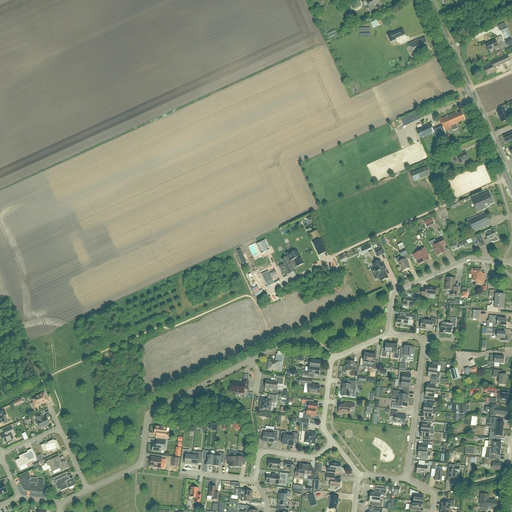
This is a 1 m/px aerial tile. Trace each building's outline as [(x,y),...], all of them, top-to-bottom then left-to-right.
[(370,11),(376,9),(375,6),(380,4),(378,0),(369,0),(366,1),(370,11)] [(342,5),(347,17),(353,14),(348,3),(342,5)] [(505,40),(511,37),(507,29),(501,31),(505,40)] [(396,40),(395,39),(393,34),(387,36),(390,43),(396,40)] [(429,48),(425,39),(420,41),(419,40),(409,44),(414,56),(426,51),(425,49),(429,48)] [(494,51),(499,49),(495,40),(486,45),(489,52),(493,50),(494,51)] [(387,58),(391,66),(398,62),(395,55),(387,58)] [(487,76),(495,72),(493,68),(510,61),(508,56),(491,64),(492,65),(484,68),(487,76)] [(502,123),(509,119),(504,109),(508,108),(506,104),(499,108),(501,112),(498,113),(502,123)] [(457,112),(440,120),(442,126),(433,130),(430,123),(423,126),(416,129),(421,138),(434,132),(437,137),(446,133),(445,132),(452,128),(453,131),(458,129),(457,126),(456,124),(465,120),(462,112),(458,114),(457,112)] [(509,142),(511,140),(511,132),(503,137),(506,143),(509,141),(509,142)] [(459,155),(457,152),(451,155),(453,159),(457,157),(460,164),(469,159),(466,152),(459,155)] [(413,182),(430,175),(427,167),(410,173),(413,182)] [(477,213),(486,209),(485,208),(489,206),(489,205),(493,203),(488,192),(471,200),(477,213)] [(473,233),(490,225),(485,212),(467,221),(473,233)] [(426,228),(435,224),(432,218),(424,222),(426,228)] [(494,231),(491,232),(490,230),(484,233),(488,242),(491,241),(492,242),(494,243),(499,241),(497,238),(494,231)] [(312,242),(319,256),(328,251),(321,238),(312,242)] [(435,240),(429,242),(432,247),(433,246),(437,256),(444,253),(441,246),(445,245),(442,238),(435,242),(435,240)] [(265,240),(256,245),(261,255),(270,250),(265,240)] [(377,258),(385,254),(382,247),(374,251),(377,258)] [(401,257),(407,254),(405,249),(399,252),(401,257)] [(423,259),(425,258),(423,255),(427,254),(424,249),(421,250),(422,252),(413,255),(415,259),(416,259),(418,264),(424,262),(423,259)] [(242,265),(246,263),(243,257),(240,250),(236,252),(242,265)] [(293,268),(296,267),(304,264),(297,250),(290,254),(289,252),(286,254),(287,257),(284,258),(286,262),(289,260),(289,262),(293,268)] [(402,261),(400,257),(396,259),(397,263),(399,263),(403,272),(410,268),(406,259),(402,261)] [(294,272),(293,268),(289,262),(289,260),(286,262),(284,258),(281,260),(288,274),(294,272)] [(375,268),(371,270),(376,280),(379,278),(381,282),(388,278),(383,268),(385,267),(384,264),(382,265),(380,261),(373,264),(375,268)] [(483,285),(484,275),(481,275),(482,273),(480,273),(480,271),(472,270),(471,275),(474,275),(473,282),(477,282),(477,284),(483,285)] [(457,296),(458,288),(454,288),(455,279),(447,278),(445,290),(450,290),(450,295),(457,296)] [(435,295),(436,289),(426,287),(426,290),(422,289),(421,297),(425,297),(425,294),(435,295)] [(495,301),(504,302),(504,295),(496,295),(497,291),(490,291),(489,297),(495,297),(495,301)] [(418,302),(419,296),(413,296),(413,299),(404,298),(403,308),(403,305),(413,307),(414,301),(418,302)] [(503,309),(504,302),(495,301),(494,306),(491,305),(490,307),(487,306),(487,311),(498,312),(498,309),(503,309)] [(412,321),(413,315),(407,315),(406,318),(398,317),(397,324),(408,325),(408,320),(412,321)] [(421,323),(420,330),(426,330),(427,321),(427,320),(424,320),(424,318),(423,317),(419,316),(418,322),(421,323)] [(506,319),(498,319),(498,317),(494,317),(489,316),(489,323),(488,323),(487,327),(493,328),(493,327),(497,327),(497,325),(506,326),(506,319)] [(430,321),(427,321),(426,330),(426,331),(432,332),(432,325),(435,325),(436,319),(433,319),(433,318),(431,318),(430,321)] [(446,333),(446,334),(451,334),(452,327),(455,328),(456,318),(451,318),(450,323),(447,323),(447,324),(446,333)] [(447,324),(443,323),(444,320),(438,320),(437,326),(441,326),(440,333),(446,334),(446,333),(447,324)] [(507,341),(507,337),(505,337),(506,332),(498,332),(499,329),(493,328),(493,329),(486,329),(486,333),(492,333),(492,334),(497,335),(497,339),(501,339),(501,341),(507,341)] [(391,353),(392,344),(386,343),(386,344),(385,350),(382,350),(381,357),(386,358),(387,353),(391,353)] [(392,344),(391,353),(394,354),(394,359),(399,359),(400,352),(397,352),(397,345),(397,344),(392,344)] [(414,354),(415,348),(405,346),(404,353),(401,352),(400,359),(406,359),(406,357),(410,357),(411,354),(414,354)] [(369,368),(370,354),(364,354),(364,360),(361,360),(360,366),(363,366),(363,367),(369,368)] [(370,354),(369,368),(372,368),(372,370),(377,370),(378,362),(375,362),(376,355),(370,354)] [(283,363),(284,356),(276,355),(276,361),(269,360),(269,365),(268,365),(267,371),(272,371),(273,371),(278,371),(279,363),(283,363)] [(495,356),(490,355),(489,363),(503,364),(504,357),(495,356)] [(310,368),(320,369),(321,362),(305,360),(305,363),(310,364),(310,368)] [(353,370),(354,362),(347,362),(346,367),(344,367),(343,373),(346,373),(346,371),(351,372),(351,376),(356,377),(357,370),(353,370)] [(428,371),(437,372),(438,366),(439,366),(439,363),(432,362),(432,365),(429,365),(428,371)] [(319,376),(320,369),(310,368),(309,372),(303,371),(302,377),(309,378),(310,375),(319,376)] [(452,380),(460,378),(457,368),(449,371),(452,380)] [(505,384),(507,376),(502,375),(503,371),(494,370),(493,377),(499,378),(499,384),(505,384)] [(398,380),(410,382),(411,376),(405,375),(406,372),(399,371),(398,380)] [(436,378),(437,372),(428,371),(427,377),(431,377),(431,380),(437,381),(438,378),(436,378)] [(283,385),(284,378),(277,377),(276,382),(266,381),(265,389),(277,390),(278,385),(283,385)] [(409,388),(410,382),(398,380),(398,386),(398,389),(403,390),(404,387),(409,388)] [(247,390),(249,381),(243,381),(243,384),(241,383),(232,383),(232,385),(231,386),(231,388),(232,389),(231,392),(235,392),(235,393),(244,394),(244,393),(244,390),(247,390)] [(355,386),(356,382),(348,381),(348,385),(342,384),(341,396),(350,397),(351,390),(353,390),(354,386),(355,386)] [(430,385),(426,385),(426,391),(438,392),(440,392),(440,390),(435,389),(435,386),(437,386),(437,383),(431,382),(430,385)] [(319,394),(320,386),(313,385),(309,384),(308,394),(312,394),(312,393),(319,394)] [(398,400),(408,401),(408,395),(402,395),(402,392),(393,390),(392,394),(394,397),(398,397),(398,400)] [(438,395),(438,392),(426,391),(425,397),(429,397),(429,400),(435,401),(435,398),(434,398),(434,395),(438,395)] [(44,404),(45,403),(48,402),(47,398),(44,392),(41,394),(35,397),(36,399),(32,401),(33,403),(32,404),(34,408),(39,406),(39,405),(43,403),(44,404)] [(276,403),(277,396),(269,395),(268,400),(261,399),(260,410),(262,410),(263,410),(270,411),(271,403),(276,403)] [(306,400),(305,409),(307,409),(308,409),(316,410),(317,411),(318,404),(312,404),(312,401),(306,400)] [(407,407),(408,401),(398,400),(397,403),(392,403),(392,409),(400,410),(401,407),(407,407)] [(423,411),(436,412),(436,409),(433,409),(433,406),(434,406),(434,403),(428,402),(428,405),(424,404),(423,411)] [(355,404),(347,403),(344,403),(343,406),(341,406),(341,408),(339,408),(339,414),(344,414),(344,413),(350,414),(351,411),(354,411),(355,404)] [(498,414),(498,415),(507,416),(507,409),(496,408),(496,406),(490,405),(490,408),(486,407),(485,408),(484,412),(485,413),(489,414),(489,416),(494,417),(495,414),(498,414)] [(309,415),(315,416),(316,410),(308,409),(307,409),(307,413),(303,412),(302,418),(301,418),(309,419),(309,415)] [(8,423),(5,416),(6,415),(4,410),(0,411),(0,423),(3,422),(4,425),(8,423)] [(405,424),(406,416),(397,415),(398,412),(392,411),(391,417),(395,418),(394,423),(403,424),(402,425),(403,426),(403,424),(405,424)] [(435,415),(436,412),(423,411),(423,417),(426,417),(426,420),(433,421),(434,418),(431,418),(432,414),(435,415)] [(43,419),(41,414),(35,416),(37,422),(36,422),(39,429),(42,427),(43,428),(45,427),(45,426),(49,424),(46,418),(43,419)] [(309,419),(301,418),(301,424),(303,424),(302,432),(303,432),(305,432),(304,443),(310,443),(310,444),(315,445),(316,437),(315,437),(316,433),(308,432),(309,419)] [(491,428),(496,429),(503,429),(504,422),(501,422),(501,419),(491,418),(491,424),(487,424),(486,427),(491,428)] [(421,430),(434,432),(434,429),(430,429),(430,425),(432,426),(432,423),(426,422),(426,425),(422,424),(421,430)] [(11,427),(5,430),(3,431),(4,434),(0,436),(4,444),(7,442),(7,443),(12,441),(12,440),(13,439),(11,435),(14,434),(11,427)] [(168,439),(168,432),(166,432),(167,428),(155,427),(154,434),(157,434),(156,438),(168,439)] [(502,437),(503,429),(496,429),(491,428),(490,428),(489,439),(499,440),(499,436),(502,437)] [(268,443),(270,430),(261,429),(260,435),(263,436),(263,442),(268,443)] [(270,430),(268,443),(274,444),(274,437),(277,437),(278,431),(270,430)] [(433,435),(434,432),(421,430),(420,436),(424,437),(424,440),(430,441),(430,438),(429,438),(429,434),(433,435)] [(283,438),(282,445),(288,446),(289,436),(286,436),(286,432),(281,432),(280,438),(283,438)] [(289,436),(288,446),(293,446),(294,440),(297,440),(298,434),(293,433),(292,437),(289,436)] [(498,443),(499,440),(489,439),(488,445),(488,448),(500,450),(501,443),(498,443)] [(54,441),(53,440),(49,442),(50,443),(44,446),(44,444),(40,446),(43,453),(47,451),(47,453),(57,449),(57,451),(60,449),(56,440),(54,441)] [(165,449),(166,442),(157,441),(157,445),(153,445),(152,452),(160,453),(161,450),(162,449),(165,449)] [(419,444),(419,445),(418,450),(430,452),(431,452),(431,449),(428,449),(428,445),(429,445),(430,442),(423,442),(423,445),(419,444)] [(500,450),(488,448),(486,448),(485,455),(485,458),(495,459),(495,455),(500,456),(500,450)] [(33,463),(36,461),(31,450),(27,452),(27,453),(19,457),(20,459),(15,461),(19,468),(23,466),(26,465),(26,464),(32,461),(33,463)] [(191,465),(192,456),(189,455),(189,451),(183,450),(182,458),(186,458),(185,464),(191,465)] [(429,457),(430,456),(430,452),(418,450),(418,456),(422,457),(421,460),(427,461),(428,456),(429,457)] [(207,460),(207,465),(213,466),(214,457),(215,452),(205,451),(204,460),(207,460)] [(228,452),(227,460),(227,461),(230,462),(229,467),(235,468),(236,467),(235,467),(237,458),(236,458),(236,457),(237,457),(237,452),(237,451),(234,451),(234,452),(228,452)] [(192,456),(191,465),(198,466),(198,460),(202,460),(202,461),(203,452),(197,452),(196,456),(192,456)] [(241,453),(237,452),(237,457),(236,457),(236,458),(237,458),(235,467),(236,467),(242,468),(242,463),(245,463),(246,461),(247,453),(241,453)] [(214,457),(213,466),(220,467),(220,462),(224,463),(225,454),(218,453),(218,457),(214,457)] [(61,463),(60,461),(61,461),(58,456),(45,462),(47,467),(49,466),(52,472),(60,469),(61,471),(68,468),(66,462),(65,461),(61,463)] [(162,459),(158,458),(152,457),(151,460),(150,468),(161,469),(162,459)] [(494,463),(495,459),(485,458),(484,465),(493,466),(492,469),(500,470),(501,464),(494,463)] [(276,462),(275,461),(269,461),(268,468),(280,470),(281,462),(276,461),(276,462)] [(285,468),(291,468),(290,474),(294,474),(295,466),(293,466),(293,463),(286,462),(285,468)] [(327,473),(333,474),(335,474),(335,471),(340,471),(341,464),(331,463),(330,468),(328,468),(327,473)] [(430,469),(431,464),(425,463),(424,466),(417,465),(417,472),(427,474),(427,469),(430,469)] [(300,464),(299,468),(296,468),(296,471),(295,478),(300,479),(301,475),(305,475),(306,465),(300,464)] [(313,480),(314,473),(314,470),(311,470),(312,466),(306,465),(305,475),(308,476),(308,480),(313,480)] [(436,467),(435,470),(436,470),(434,481),(441,482),(443,471),(442,471),(442,468),(436,467)] [(458,484),(459,474),(454,473),(455,470),(449,469),(448,475),(452,476),(451,483),(458,484)] [(31,479),(29,474),(19,478),(24,491),(43,493),(44,485),(42,485),(43,481),(37,481),(37,479),(32,479),(31,479)] [(286,482),(287,474),(280,474),(280,477),(267,475),(267,479),(266,479),(267,479),(266,483),(279,485),(279,481),(286,482)] [(331,482),(330,486),(330,490),(334,491),(335,487),(340,487),(341,480),(334,479),(335,476),(327,475),(326,482),(331,482)] [(62,479),(60,476),(53,479),(55,482),(56,481),(57,483),(55,484),(58,491),(60,490),(61,491),(68,488),(68,489),(76,485),(73,478),(70,480),(69,478),(67,478),(66,477),(62,479)] [(218,501),(219,494),(215,493),(216,487),(210,487),(209,497),(212,497),(212,500),(218,501)] [(196,488),(191,488),(190,497),(194,498),(194,502),(200,503),(201,495),(198,494),(199,489),(197,488),(196,488)] [(239,496),(252,497),(253,492),(244,491),(244,490),(240,489),(239,493),(239,496)] [(370,497),(380,498),(381,496),(386,495),(386,490),(375,489),(374,493),(371,492),(370,497)] [(414,496),(413,501),(422,502),(423,496),(418,496),(417,495),(417,493),(410,490),(409,495),(414,496)] [(278,500),(288,501),(288,498),(290,498),(291,492),(285,491),(284,494),(279,494),(278,500)] [(310,503),(316,501),(313,494),(308,496),(310,503)] [(497,501),(488,500),(489,495),(480,494),(479,505),(480,505),(480,508),(487,509),(487,507),(494,508),(494,507),(496,507),(497,502),(496,502),(497,501)] [(338,503),(339,496),(330,495),(329,509),(337,510),(337,503),(338,503)] [(382,501),(380,501),(380,498),(370,497),(369,502),(371,502),(371,506),(381,507),(382,501)] [(288,504),(288,501),(278,500),(278,505),(283,506),(282,509),(289,510),(289,504),(288,504)] [(441,509),(450,510),(451,507),(453,507),(454,501),(447,500),(446,503),(441,503),(441,509)] [(415,508),(421,509),(422,502),(413,501),(413,505),(409,505),(409,510),(415,511),(415,508)]
